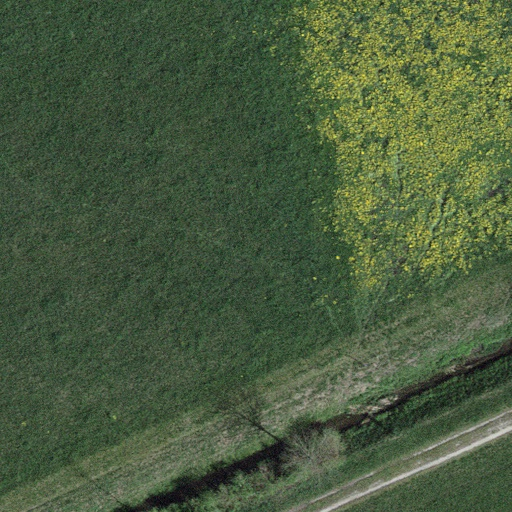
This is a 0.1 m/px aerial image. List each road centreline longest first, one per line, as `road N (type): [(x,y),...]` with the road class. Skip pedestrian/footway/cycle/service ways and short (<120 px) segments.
road 1 (track): [(0,506),(511,269)]
road 2 (track): [(511,426),(318,511)]
